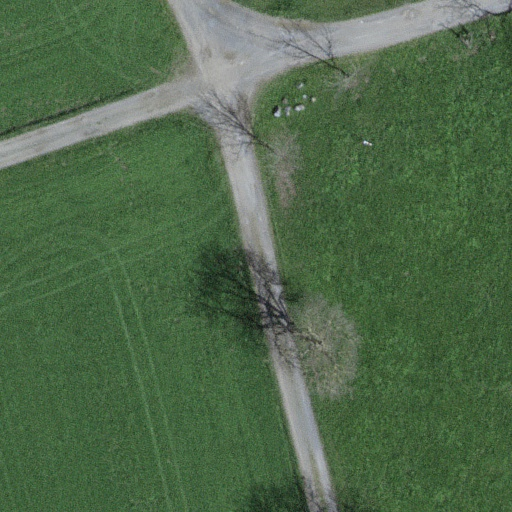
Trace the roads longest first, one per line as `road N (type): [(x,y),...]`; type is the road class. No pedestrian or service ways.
road 1 (unclassified): [(184,0),(217,68),(323,511)]
road 2 (track): [(217,68),(491,0)]
road 3 (track): [(0,155),(221,87)]
